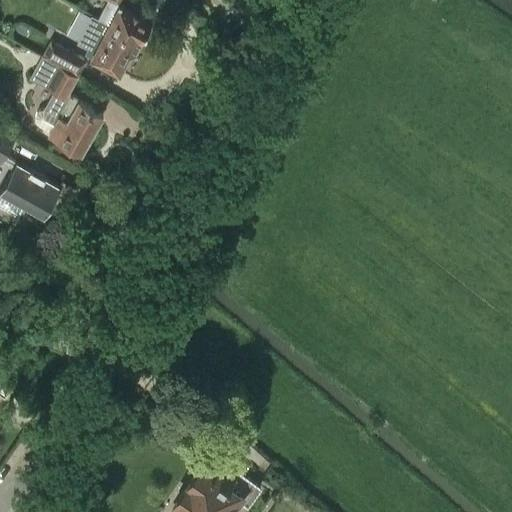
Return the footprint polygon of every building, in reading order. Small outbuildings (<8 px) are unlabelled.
[(107,0),(98,17),(140,40),(151,20),(119,4),(121,0),(107,0)] [(89,13),(75,39),(86,46),(84,50),(91,54),(119,69),(128,51),(135,54),(141,42),(140,41),(140,40),(98,17),(89,13)] [(49,40),(41,54),(79,74),(86,60),(49,40)] [(41,54),(29,78),(56,93),(48,109),(43,107),(39,109),(36,112),(35,117),(36,121),(37,123),(49,129),(47,133),(81,151),(103,111),(78,96),(77,97),(70,93),(79,74),(41,54)] [(1,161),(5,155),(16,135),(0,126),(0,162),(1,163),(1,161)] [(0,205),(17,216),(24,203),(44,214),(60,186),(16,160),(15,161),(5,155),(1,161),(12,167),(0,187),(0,189),(0,205)] [(178,502),(170,511),(224,511),(230,504),(235,507),(241,498),(247,503),(260,485),(237,468),(232,475),(216,463),(211,470),(200,462),(173,499),(178,502)]
